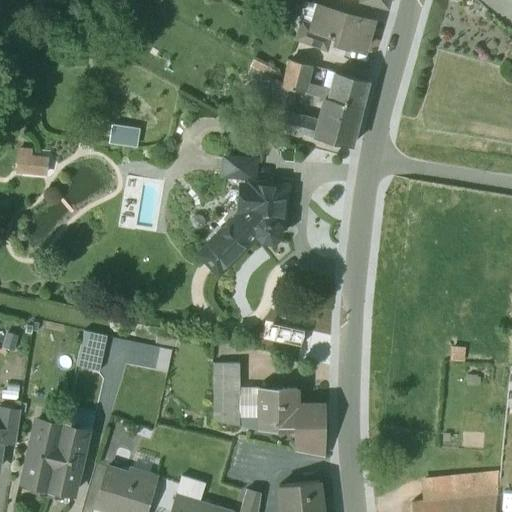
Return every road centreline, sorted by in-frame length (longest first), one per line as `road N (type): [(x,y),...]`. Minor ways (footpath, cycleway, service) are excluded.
road 1 (residential): [(370,161),(347,391),(356,511)]
road 2 (residential): [(412,0),(370,161)]
road 3 (residential): [(370,161),(511,184)]
